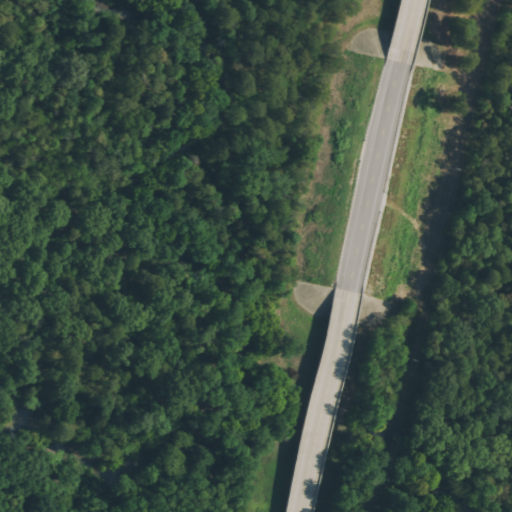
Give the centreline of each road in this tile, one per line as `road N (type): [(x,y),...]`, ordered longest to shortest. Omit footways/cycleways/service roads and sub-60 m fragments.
road 1 (primary): [(349,290),(399,62)]
road 2 (primary): [(298,511),(349,290)]
